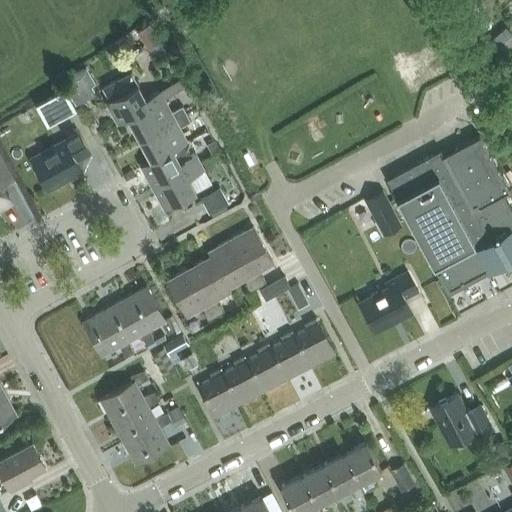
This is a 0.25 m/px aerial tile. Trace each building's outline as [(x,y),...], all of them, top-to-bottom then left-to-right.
[(511,25),(511,26),(501,36),(511,47),(511,25)] [(144,98),(138,85),(131,71),(102,86),(109,100),(106,101),(118,123),(128,118),(164,98),(166,97),(162,89),(144,98)] [(64,87),(35,102),(46,123),(76,108),(64,87)] [(139,139),(187,113),(183,105),(171,111),(164,98),(128,118),(139,139)] [(173,148),(173,149),(187,141),(180,127),(191,121),(187,113),(139,139),(150,160),(173,148)] [(44,183),(45,186),(72,172),(74,176),(82,172),(76,160),(90,153),(79,131),(64,139),(45,150),(31,158),(39,173),(37,174),(42,184),(44,183)] [(386,178),(448,293),(511,258),(511,210),(503,193),(508,190),(479,135),(443,154),(440,148),(386,178)] [(152,187),(200,161),(196,153),(194,154),(187,141),(173,149),(173,148),(150,160),(141,165),(152,187)] [(1,184),(11,179),(0,158),(0,206),(10,201),(1,184)] [(200,161),(152,187),(164,209),(196,192),(188,178),(205,169),(200,161)] [(220,186),(199,196),(208,213),(228,203),(220,186)] [(402,224),(383,188),(364,198),(383,234),(402,224)] [(231,238),(257,287),(266,282),(261,274),(260,275),(258,271),(274,262),(254,226),(231,238)] [(257,287),(231,238),(208,251),(211,255),(228,287),(230,286),(244,279),(246,282),(245,283),(249,291),(257,287)] [(228,287),(211,255),(189,267),(216,315),(224,311),(219,303),(218,304),(216,299),(233,290),(230,286),(228,287)] [(216,315),(189,267),(167,279),(186,316),(202,307),(204,311),(203,312),(207,320),(216,315)] [(404,298),(418,291),(408,271),(385,283),(388,288),(360,302),(375,332),(412,313),(404,298)] [(131,294),(150,328),(161,322),(167,333),(175,329),(171,315),(165,318),(146,285),(131,294)] [(150,328),(131,294),(109,305),(128,340),(140,333),(146,344),(154,341),(152,333),(150,328)] [(128,340),(109,305),(82,320),(102,355),(119,345),(125,357),(133,352),(131,344),(128,340)] [(307,328),(296,333),(311,364),(334,352),(316,317),(304,323),(307,328)] [(283,340),(270,347),(286,377),(311,364),(296,333),(293,329),(280,336),(283,340)] [(259,353),(247,359),(262,390),(286,377),(270,347),(268,343),(257,348),(259,353)] [(163,346),(152,352),(163,374),(175,368),(163,346)] [(183,356),(189,368),(198,364),(192,352),(183,356)] [(235,365),(223,372),(239,402),(262,390),(247,359),(244,355),(233,361),(235,365)] [(239,402),(223,372),(221,367),(209,373),(212,377),(198,384),(214,415),(239,402)] [(109,414),(143,395),(137,384),(148,378),(144,370),(130,375),(133,381),(100,398),(109,414)] [(0,422),(16,414),(0,383),(0,422)] [(155,391),(143,395),(109,414),(120,435),(154,416),(148,405),(160,399),(155,391)] [(478,440),(493,432),(479,404),(466,411),(457,393),(431,407),(450,445),(449,445),(453,453),(458,451),(453,441),(474,431),(478,440)] [(167,412),(174,425),(185,420),(178,406),(167,412)] [(167,412),(154,416),(120,435),(135,463),(170,444),(160,426),(171,420),(167,412)] [(501,459),(511,453),(511,449),(506,438),(494,444),(501,459)] [(345,451),(360,481),(365,490),(376,484),(372,475),(381,470),(366,440),(345,451)] [(31,476),(46,468),(32,443),(0,460),(0,476),(2,475),(11,491),(33,479),(31,476)] [(360,481),(345,451),(323,463),(338,492),(342,500),(352,495),(348,487),(360,481)] [(511,459),(502,465),(511,482),(511,490),(511,491),(511,459)] [(414,482),(403,461),(390,468),(400,489),(414,482)] [(338,492),(323,463),(301,474),(316,503),(338,492)] [(301,474),(279,485),(293,511),(308,511),(306,509),(316,503),(301,474)] [(241,506),(243,511),(269,511),(262,495),(241,506)]
